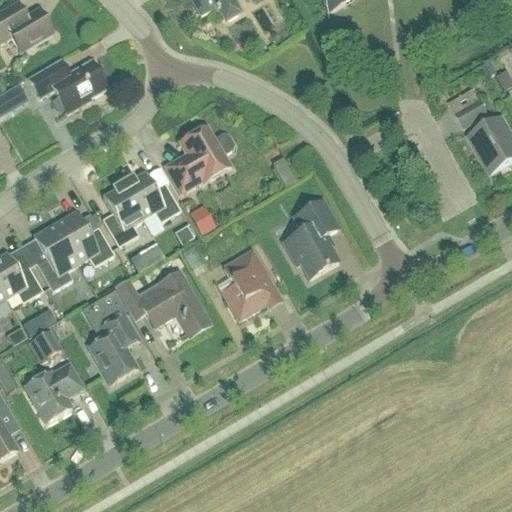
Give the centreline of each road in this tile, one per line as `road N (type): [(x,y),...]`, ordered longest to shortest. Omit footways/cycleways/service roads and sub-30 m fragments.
road 1 (tertiary): [(26,511),(365,312),(402,278)]
road 2 (residential): [(402,278),(308,132),(219,80),(166,75)]
road 3 (residential): [(0,209),(129,128),(166,75)]
road 4 (tertiary): [(402,278),(442,267),(511,226)]
